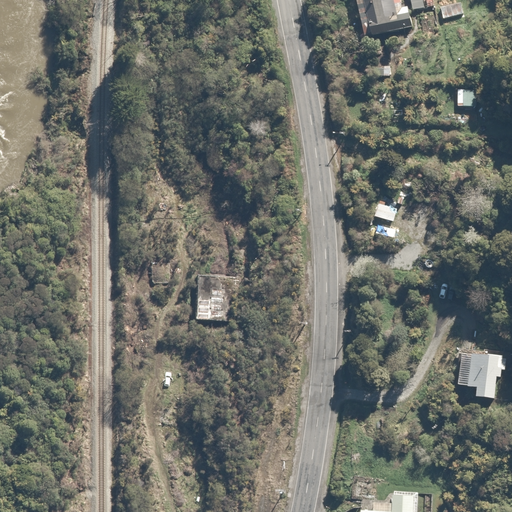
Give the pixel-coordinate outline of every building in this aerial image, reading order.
[(412,26),(407,6),(403,6),(401,0),(354,0),(363,37),(412,26)] [(424,0),(410,0),(412,9),(426,6),(424,0)] [(462,1),(440,7),(444,19),(465,14),(462,1)] [(474,385),(473,395),(492,398),(495,376),(500,377),(501,369),(505,370),(507,357),(459,350),(454,382),(474,385)] [(417,511),(418,492),(388,491),(388,501),(368,500),(368,510),(358,509),(357,511),(417,511)]
